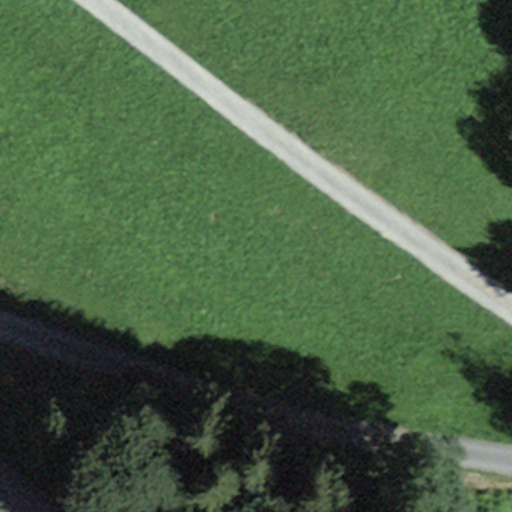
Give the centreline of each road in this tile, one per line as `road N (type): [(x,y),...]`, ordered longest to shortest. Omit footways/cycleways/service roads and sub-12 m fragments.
road 1 (track): [(0,327),(63,352),(456,458),(511,464)]
road 2 (track): [(85,0),(511,312)]
